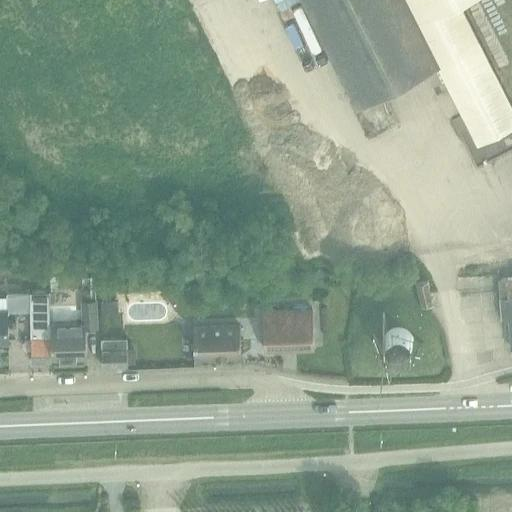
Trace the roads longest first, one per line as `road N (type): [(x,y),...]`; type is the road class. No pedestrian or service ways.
road 1 (unclassified): [(0,479),(345,469),(511,454)]
road 2 (primary): [(295,415),(0,426)]
road 3 (residential): [(260,380),(0,388)]
road 4 (primary): [(511,407),(295,415)]
